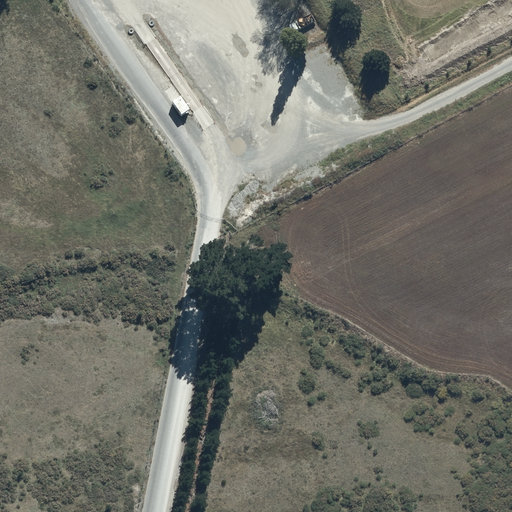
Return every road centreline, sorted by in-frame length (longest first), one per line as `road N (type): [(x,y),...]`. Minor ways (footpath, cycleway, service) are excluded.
road 1 (unclassified): [(153,511),(215,187)]
road 2 (unclassified): [(215,187),(365,134),(511,65)]
road 3 (unclassified): [(215,187),(89,0)]
